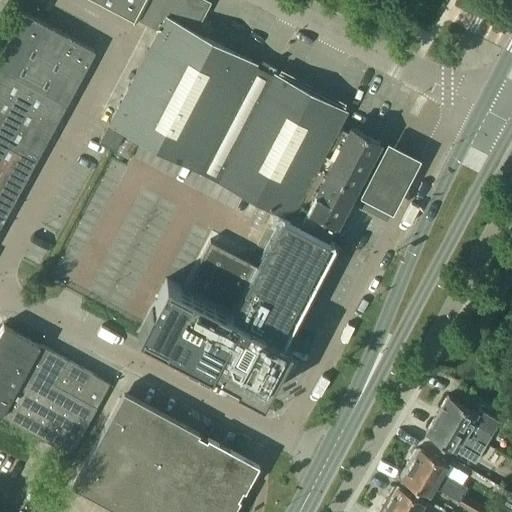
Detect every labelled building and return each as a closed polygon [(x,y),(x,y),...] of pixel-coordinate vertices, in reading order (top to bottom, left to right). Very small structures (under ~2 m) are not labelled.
[(101,0),(158,29),(109,122),(125,130),(217,179),(272,74),(255,65),(256,62),(205,35),(201,19),(208,5),(206,0),(101,0)] [(0,222),(94,50),(22,11),(0,52),(0,222)] [(272,74),(217,179),(283,214),(329,238),(380,140),(350,125),(348,129),(339,124),(347,109),(274,71),(272,74)] [(115,149),(125,130),(109,122),(99,141),(115,149)] [(357,185),(389,201),(418,147),(386,130),(357,185)] [(151,303),(136,331),(186,357),(184,360),(194,365),(196,362),(198,363),(196,366),(206,371),(207,368),(210,370),(212,367),(220,371),(219,372),(234,379),(233,381),(260,396),(289,343),(281,339),(300,303),(295,301),(328,238),(328,239),(329,238),(283,214),(282,215),(283,215),(257,264),(210,240),(185,287),(166,277),(152,303),(151,303)] [(0,329),(0,415),(70,453),(109,382),(3,324),(0,329)] [(72,484),(121,510),(173,416),(124,389),(72,484)] [(436,413),(486,442),(499,420),(478,408),(476,411),(447,394),(436,413)] [(460,440),(480,452),(486,442),(436,413),(425,432),(455,450),(460,440)] [(231,511),(240,497),(237,495),(242,487),(244,488),(258,462),(207,435),(206,437),(198,433),(199,430),(173,416),(121,510),(120,511),(231,511)] [(408,462),(458,491),(462,484),(442,473),(447,464),(417,446),(408,462)] [(434,486),(454,498),(458,491),(408,462),(398,477),(429,495),(434,486)] [(385,500),(406,511),(422,511),(420,511),(425,502),(394,484),(385,500)] [(458,504),(472,511),(487,511),(490,508),(464,493),(458,504)] [(406,511),(385,500),(378,511),(406,511)]
